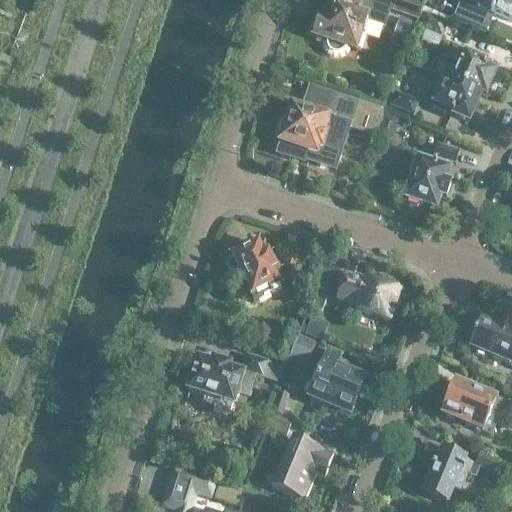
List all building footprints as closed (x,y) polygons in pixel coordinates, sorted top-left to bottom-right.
[(318,20),(312,39),(328,44),(327,49),(329,53),(334,56),(339,56),(343,54),(347,50),(355,53),(361,35),(364,36),(368,23),(357,20),(360,11),(347,7),(349,3),(340,0),(329,0),(323,21),(318,20)] [(419,22),(423,7),(401,0),(396,0),(392,13),(419,22)] [(511,0),(482,0),(478,10),(511,24),(511,0)] [(450,20),(426,10),(418,31),(427,34),(423,42),(436,47),(439,38),(442,39),(450,20)] [(412,23),(399,19),(393,37),(405,41),(412,23)] [(455,62),(447,81),(480,95),(485,97),(494,74),(483,69),(484,67),(476,64),(479,58),(450,47),(445,58),(455,62)] [(480,95),(447,81),(443,79),(433,105),(451,112),(449,117),(468,124),(480,95)] [(302,112),(290,108),(285,124),(278,126),(276,134),(280,140),(279,144),(281,144),(277,155),(294,161),(296,160),(297,159),(303,161),(302,163),(303,164),(304,161),(334,171),(356,104),(352,103),(313,91),(309,90),(302,112)] [(419,104),(395,94),(389,108),(413,118),(419,104)] [(373,108),(366,126),(376,130),(382,112),(373,108)] [(391,142),(398,122),(385,117),(377,137),(391,142)] [(445,202),(445,200),(450,187),(444,185),(448,174),(451,166),(454,167),(459,155),(437,147),(431,167),(419,163),(405,201),(435,212),(439,200),(445,202)] [(226,267),(231,277),(233,281),(240,277),(253,303),(280,289),(272,274),(276,272),(268,257),(271,255),(264,241),(231,259),(233,263),(226,267)] [(300,254),(291,251),(286,263),(296,267),(300,254)] [(343,277),(336,300),(356,307),(354,313),(389,324),(399,292),(364,281),(363,283),(343,277)] [(321,327),(303,320),(298,334),(316,341),(321,327)] [(470,350),(476,352),(475,356),(485,360),(486,357),(511,367),(511,330),(498,325),(496,330),(480,324),(470,350)] [(306,368),(316,345),(299,338),(289,360),(306,368)] [(328,354),(308,400),(350,417),(365,383),(335,371),(340,359),(328,354)] [(229,415),(235,396),(249,400),(256,379),(263,381),(263,380),(279,385),(280,382),(283,371),(247,359),(241,377),(226,372),(227,368),(212,363),(211,367),(197,363),(188,392),(216,401),(213,409),(229,415)] [(508,407),(496,402),(497,400),(477,392),(476,394),(455,385),(442,417),(491,437),(498,420),(502,422),(508,407)] [(289,397),(277,394),(270,414),(282,418),(289,397)] [(292,425),(272,417),(267,430),(286,439),(292,425)] [(292,441),(271,491),(305,504),(316,477),(324,480),(333,458),(292,441)] [(430,448),(423,463),(434,468),(432,472),(435,473),(425,496),(447,505),(453,490),(460,493),(467,476),(476,479),(480,470),(494,476),(499,464),(479,456),(474,467),(452,458),(453,455),(443,451),(442,453),(430,448)] [(210,499),(211,496),(227,501),(225,506),(237,510),(242,494),(174,472),(162,507),(176,511),(188,511),(195,494),(210,499)]
